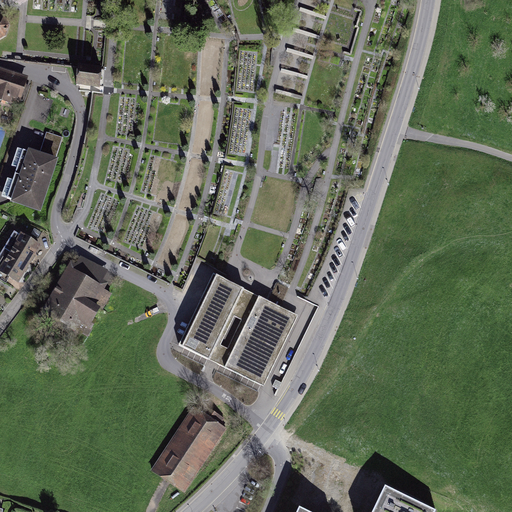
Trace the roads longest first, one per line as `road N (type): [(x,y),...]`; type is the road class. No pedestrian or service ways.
road 1 (residential): [(267,429),(321,337),(394,128)]
road 2 (residential): [(267,429),(165,359),(175,320),(165,294),(64,241)]
road 3 (residential): [(64,241),(56,220),(83,123),(79,101),(64,84),(0,63)]
road 4 (residential): [(394,128),(428,0)]
road 5 (unclassified): [(511,159),(394,128)]
